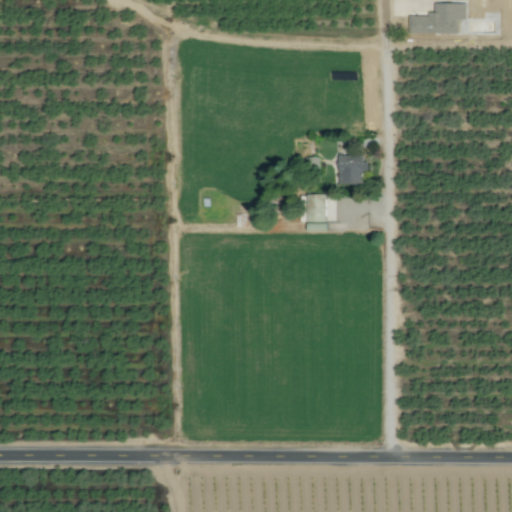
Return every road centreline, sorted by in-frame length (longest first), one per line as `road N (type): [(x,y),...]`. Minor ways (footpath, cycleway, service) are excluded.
road 1 (residential): [(0,455),(511,458)]
road 2 (residential): [(385,0),(394,458)]
